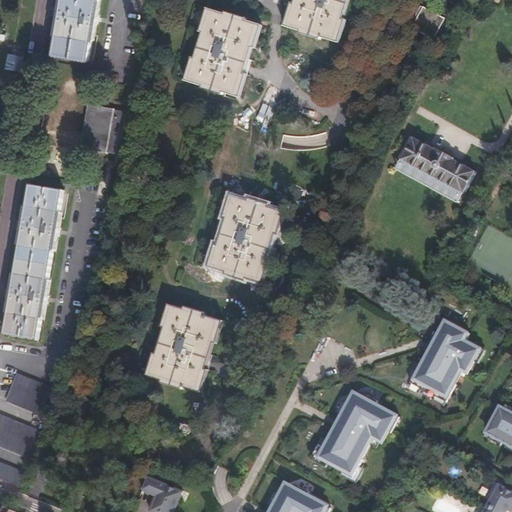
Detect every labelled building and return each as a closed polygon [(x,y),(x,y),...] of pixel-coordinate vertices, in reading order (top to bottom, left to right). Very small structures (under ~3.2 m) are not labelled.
[(66,0),(57,53),(91,59),(101,0),(66,0)] [(295,0),(287,28),(336,42),(349,0),(295,0)] [(421,7),(410,28),(434,41),(445,20),(421,7)] [(210,9),(186,81),(234,97),(259,26),(210,9)] [(9,53),(5,68),(21,71),(24,57),(9,53)] [(96,108),(89,151),(118,157),(125,113),(96,108)] [(420,133),(408,157),(464,188),(477,164),(420,133)] [(284,136),(285,149),(329,148),(328,135),(284,136)] [(464,188),(408,157),(403,166),(459,197),(464,188)] [(34,188),(7,337),(42,344),(68,194),(34,188)] [(237,193),(214,264),(263,281),(285,209),(237,193)] [(174,302),(151,373),(200,389),(222,318),(174,302)] [(446,336),(453,324),(449,322),(442,334),(446,336)] [(473,334),(453,324),(446,336),(442,334),(435,347),(424,367),(422,366),(412,384),(423,390),(422,391),(438,399),(439,398),(450,404),(466,374),(470,376),(485,348),(470,340),(473,334)] [(424,367),(435,347),(430,345),(427,350),(430,351),(422,366),(424,367)] [(51,418),(61,391),(18,374),(8,400),(51,418)] [(329,466),(338,471),(377,400),(368,396),(367,398),(348,404),(347,403),(340,414),(343,416),(325,447),(321,445),(312,461),(328,469),(329,466)] [(377,400),(338,471),(344,473),(342,476),(358,485),(366,469),(362,467),(372,446),(378,449),(383,440),(386,442),(391,433),(393,434),(402,418),(378,406),(380,402),(377,400)] [(495,439),(496,440),(511,410),(509,413),(500,408),(488,431),(496,436),(495,439)] [(511,410),(496,440),(511,448),(511,410)] [(0,421),(0,445),(34,460),(45,432),(3,415),(0,421)] [(179,417),(175,425),(185,429),(189,420),(179,417)] [(0,477),(23,488),(29,473),(0,460),(0,477)] [(169,474),(154,468),(148,482),(159,486),(154,495),(160,497),(153,511),(175,511),(183,493),(165,486),(165,483),(169,474)] [(495,502),(490,511),(491,511),(509,511),(511,509),(511,491),(503,487),(502,485),(500,483),(491,499),(495,502)] [(316,511),(321,503),(309,497),(311,493),(300,487),(299,489),(279,495),(277,494),(271,505),(274,507),(271,511),(316,511)] [(321,503),(316,511),(330,511),(332,509),(321,503)]
